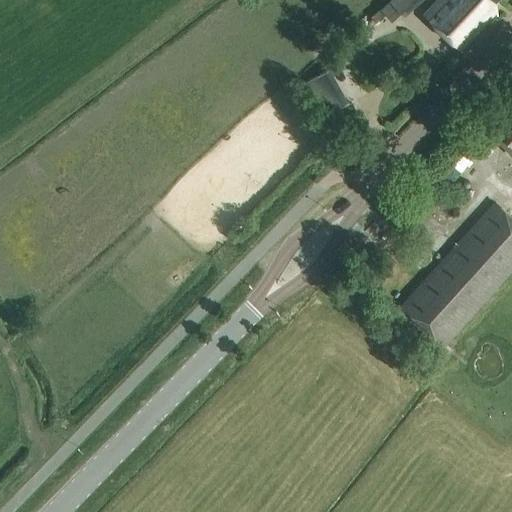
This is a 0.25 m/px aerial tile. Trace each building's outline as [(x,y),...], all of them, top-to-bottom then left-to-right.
[(416,0),(392,0),(381,11),(392,22),(416,0)] [(496,0),(437,0),(423,15),(463,52),(497,15),(495,1),(496,0)] [(428,0),(424,5),(428,9),(436,0),(428,0)] [(327,72),(307,83),(313,94),(333,84),(327,72)] [(511,88),(481,122),(511,150),(511,88)] [(511,218),(496,204),(403,307),(445,345),(511,270),(511,218)]
